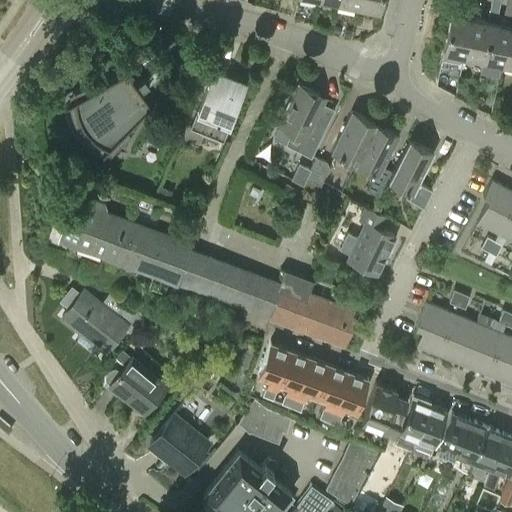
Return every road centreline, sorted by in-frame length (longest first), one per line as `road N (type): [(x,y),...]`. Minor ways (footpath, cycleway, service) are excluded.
road 1 (residential): [(393,72),(360,71),(288,33),(165,0)]
road 2 (residential): [(511,421),(362,363)]
road 3 (primary): [(116,511),(29,417)]
road 4 (residential): [(362,363),(245,321)]
